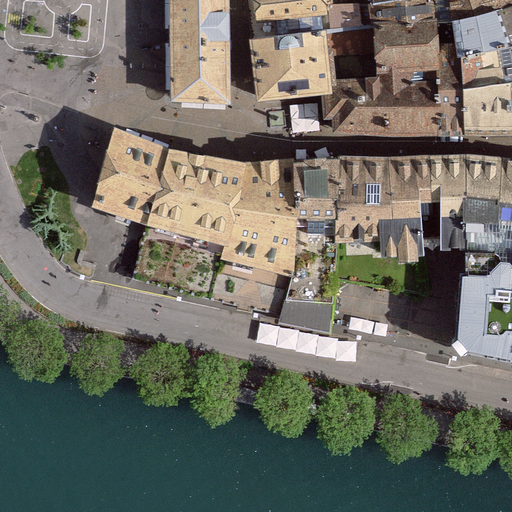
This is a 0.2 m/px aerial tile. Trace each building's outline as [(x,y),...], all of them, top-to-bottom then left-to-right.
[(169,0),(171,99),(230,103),(229,0),(169,0)] [(248,0),(251,36),(330,27),(363,23),(359,2),(329,3),(328,0),(248,0)] [(459,18),(511,3),(511,0),(378,0),(373,1),(359,2),(363,23),(441,19),(459,18)] [(511,44),(511,3),(459,18),(464,52),(511,44)] [(441,19),(445,133),(469,132),(471,85),(464,52),(459,18),(441,19)] [(378,133),(445,133),(441,19),(363,23),(330,27),(332,56),(378,53),(378,75),(378,133)] [(251,36),(258,98),(327,92),(335,92),(333,78),(332,56),(330,27),(251,36)] [(469,132),(511,131),(511,44),(464,52),(471,85),(469,132)] [(335,134),(378,133),(378,75),(333,78),(335,92),(327,92),(329,115),(335,115),(335,134)] [(113,129),(88,207),(145,225),(165,150),(113,129)] [(244,164),(165,150),(145,225),(226,244),(246,165),(244,164)] [(473,232),(472,155),(436,157),(438,201),(447,202),(446,250),(472,249),(473,232)] [(511,160),(472,155),(473,232),(511,241),(511,160)] [(436,157),(343,158),(338,278),(428,296),(428,237),(439,237),(438,201),(436,157)] [(343,158),(298,159),(299,218),(296,277),(288,301),(334,304),(338,278),(343,158)] [(298,159),(246,165),(226,244),(221,259),(296,277),(299,218),(298,159)] [(470,275),(464,275),(462,337),(454,344),(467,358),(475,353),(511,362),(511,262),(508,262),(505,257),(500,254),(470,254),(470,275)]
